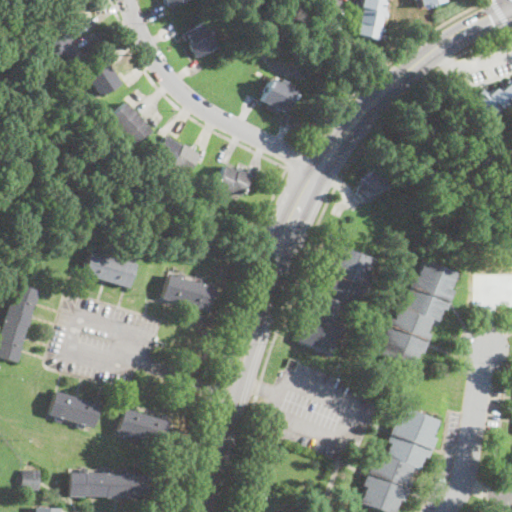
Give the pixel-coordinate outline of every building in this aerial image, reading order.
[(65,0),(46,9),(42,0),(65,0)] [(382,0),(382,1),(385,1),(376,38),(354,33),(360,0),(382,0)] [(444,0),(445,1),(423,8),(419,0),(444,0)] [(67,42),(74,57),(50,68),(44,54),(40,56),(38,51),(45,47),(38,33),(63,22),(71,40),(67,42)] [(216,46),(195,58),(181,33),(202,22),(216,46)] [(99,97),(85,77),(107,62),(121,82),(99,97)] [(293,90),(283,112),(274,108),(272,112),(264,108),(266,103),(259,100),(269,78),(293,90)] [(73,87),(68,91),(63,84),(69,80),(73,87)] [(511,108),(509,105),(485,122),(467,101),(471,98),(470,96),(473,93),(475,95),(482,89),(486,94),(494,87),(498,91),(509,81),(511,83),(511,82),(511,108)] [(151,130),(134,147),(107,118),(124,101),(151,130)] [(181,145),(182,143),(198,153),(183,176),(170,167),(168,170),(160,165),(162,161),(152,155),(165,135),(181,145)] [(221,165),(234,171),(235,168),(248,174),(238,196),(211,186),(221,165)] [(367,200),(366,198),(363,201),(353,191),(356,188),(355,187),(359,182),(357,180),(359,179),(358,177),(370,166),(386,182),(367,200)] [(103,255),(118,259),(120,253),(126,254),(124,261),(133,263),(126,287),(82,274),(89,250),(97,253),(99,246),(105,248),(103,255)] [(373,259),(354,307),(348,304),(329,354),(296,341),(315,293),(321,295),(340,246),(373,259)] [(455,272),(437,321),(431,319),(412,367),(379,354),(398,306),(404,309),(422,260),(455,272)] [(181,273),(180,278),(197,283),(199,276),(204,278),(202,285),(210,287),(204,311),(160,298),(167,274),(174,277),(176,270),(181,273)] [(36,290),(33,301),(30,304),(14,362),(0,357),(0,315),(2,316),(7,300),(2,299),(5,293),(11,294),(14,283),(36,290)] [(98,404),(91,428),(83,425),(82,430),(75,428),(77,424),(62,419),(60,424),(53,422),(55,417),(47,415),(54,390),(98,404)] [(167,421),(159,445),(151,443),(150,446),(143,445),(145,440),(130,436),(128,440),(121,438),(123,434),(115,432),(123,408),(167,421)] [(435,420),(429,436),(433,438),(425,458),(421,456),(416,469),(411,467),(405,480),(409,482),(402,501),(398,500),(393,511),(382,511),(359,502),(365,486),(361,485),(368,465),(373,467),(377,454),(383,456),(388,443),(385,441),(392,422),(396,424),(403,408),(435,420)] [(38,490),(20,489),(20,469),(38,470),(38,490)] [(83,471),(128,473),(128,474),(142,475),(142,499),(127,498),(127,496),(116,496),(116,498),(104,497),(104,495),(82,495),(82,496),(67,496),(68,472),(83,473),(83,471)]
